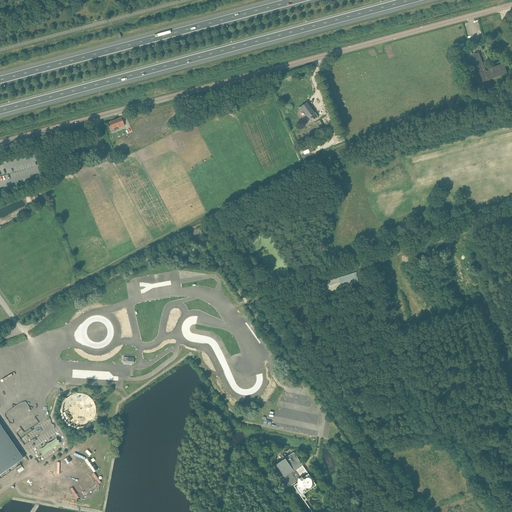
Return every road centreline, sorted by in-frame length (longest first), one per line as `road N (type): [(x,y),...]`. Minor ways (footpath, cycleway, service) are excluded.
road 1 (unclassified): [(499,8),(0,143)]
road 2 (motorway): [(0,111),(411,0)]
road 3 (motorway): [(294,0),(0,79)]
